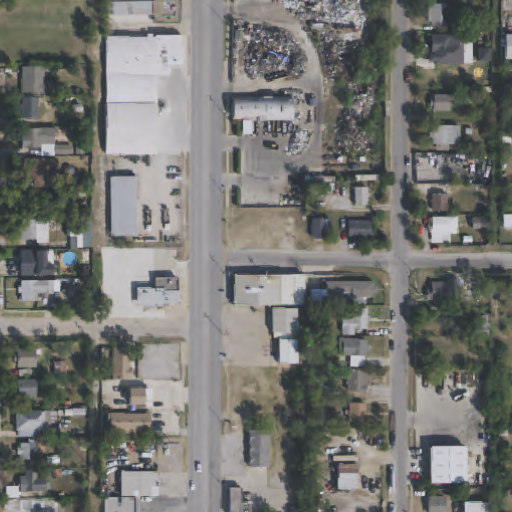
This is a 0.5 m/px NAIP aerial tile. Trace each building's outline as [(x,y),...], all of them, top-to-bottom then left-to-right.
[(181,1),(181,26),(155,26),(155,17),(108,18),(108,3),(155,3),(155,1),(181,1)] [(461,3),(461,12),(458,12),(458,24),(427,24),(427,5),(431,5),(431,3),(461,3)] [(463,29),(462,47),(460,47),(460,66),(431,66),(432,54),(429,54),(429,36),(442,36),(442,28),(463,29)] [(184,37),(184,49),(184,66),(183,66),(183,67),(171,67),(171,76),(169,76),(169,77),(157,77),(157,157),(107,157),(107,39),(148,39),(148,37),(153,37),(153,39),(157,39),(157,37),(184,37)] [(511,62),(499,62),(499,37),(511,37),(511,62)] [(45,69),(45,84),(46,84),(46,96),(22,95),(22,69),(45,69)] [(468,89),(468,98),(461,97),(461,105),(444,105),(444,100),(441,100),(441,93),(444,93),(445,88),(468,89)] [(451,112),(451,95),(430,95),(430,112),(451,112)] [(294,123),(233,123),(233,99),(293,99),(294,123)] [(38,105),(38,121),(23,121),(23,112),(20,112),(20,107),(23,107),(23,100),(40,100),(40,105),(38,105)] [(462,128),(461,147),(433,146),(433,140),(431,140),(431,134),(434,134),(434,127),(462,128)] [(41,151),(22,151),(22,130),(59,130),(59,140),(54,140),(54,146),(41,146),(41,151)] [(59,161),(58,174),(52,174),(52,190),(22,190),(22,182),(23,182),(23,160),(59,161)] [(138,239),(112,239),(112,180),(138,179),(138,239)] [(368,189),(368,196),(371,196),(371,198),(369,198),(369,208),(356,208),(355,190),(368,189)] [(449,213),(433,213),(433,196),(449,196),(449,213)] [(264,211),(264,212),(269,212),(274,212),(273,228),(269,228),(269,234),(255,234),(254,239),(238,239),(238,238),(234,238),(234,211),(240,211),(252,211),(264,211)] [(93,219),(92,250),(78,250),(78,252),(71,252),(72,239),(67,239),(68,223),(82,223),(82,219),(93,219)] [(459,219),(458,236),(442,236),(442,243),(433,243),(433,236),(432,236),(432,234),(429,234),(429,220),(433,220),(433,219),(459,219)] [(49,222),(48,245),(37,245),(37,242),(20,242),(21,221),(49,222)] [(327,240),(313,241),(313,221),(332,221),(333,227),(327,227),(327,240)] [(373,240),(350,239),(350,223),(373,223),(373,240)] [(48,254),(48,267),(54,268),(54,279),(21,278),(21,263),(19,263),(19,255),(21,255),(21,252),(36,253),(36,254),(48,254)] [(271,307),(232,306),(232,305),(232,276),(303,276),(303,306),(303,307),(271,307)] [(179,280),(179,293),(180,293),(180,295),(182,295),(181,301),(180,301),(180,306),(165,306),(165,310),(138,309),(138,290),(156,291),(156,280),(179,280)] [(460,281),(459,294),(463,294),(463,299),(459,299),(459,304),(432,304),(432,285),(449,285),(449,281),(460,281)] [(377,287),(376,294),(372,294),(371,298),(351,298),(351,293),(340,293),(340,297),(324,297),(324,282),(373,283),(372,287),(377,287)] [(54,283),(54,297),(44,297),(44,296),(38,296),(38,304),(21,303),(21,283),(54,283)] [(278,339),(271,339),(271,309),(296,310),(296,339),(278,339)] [(369,317),(369,325),(366,324),(366,330),(353,330),(353,336),(340,335),(340,320),(350,320),(350,310),(366,310),(366,317),(369,317)] [(489,318),(489,326),(491,326),(491,330),(490,330),(490,337),(475,338),(475,319),(489,318)] [(369,347),(369,351),(368,351),(368,353),(365,353),(364,358),(363,358),(363,368),(348,368),(349,357),(337,357),(338,338),(342,339),(365,340),(365,345),(368,345),(368,347),(369,347)] [(296,341),(296,365),(277,365),(278,341),(296,341)] [(131,350),(131,370),(133,370),(133,382),(112,382),(112,375),(113,375),(113,350),(131,350)] [(37,370),(18,370),(18,351),(37,351),(37,370)] [(369,372),(368,387),(365,387),(365,393),(345,392),(346,380),(343,380),(343,370),(363,371),(363,372),(369,372)] [(323,381),(322,399),(307,399),(308,386),(314,387),(314,380),(323,381)] [(38,382),(38,399),(19,399),(19,392),(15,392),(15,386),(18,386),(18,382),(38,382)] [(146,391),(146,409),(130,408),(131,391),(146,391)] [(365,404),(364,411),(367,411),(367,418),(364,418),(364,424),(347,423),(348,408),(347,408),(347,405),(348,405),(348,403),(365,404)] [(54,432),(54,440),(20,439),(20,433),(16,433),(17,413),(50,414),(50,432),(54,432)] [(151,417),(150,437),(111,436),(111,425),(108,425),(108,416),(112,416),(151,417)] [(268,432),(267,470),(265,470),(246,469),(246,462),(247,431),(268,432)] [(36,442),(36,463),(27,463),(27,466),(16,466),(16,461),(20,461),(20,458),(17,458),(18,450),(20,450),(20,446),(28,446),(29,442),(36,442)] [(356,488),(338,489),(338,464),(356,463),(356,488)] [(39,471),(39,479),(46,479),(46,492),(26,492),(26,493),(20,493),(20,478),(25,478),(25,471),(39,471)] [(140,499),(122,499),(122,475),(159,475),(159,500),(140,499)] [(241,488),(241,502),(250,502),(250,511),(228,511),(228,487),(241,487),(241,488)] [(448,511),(430,511),(430,498),(448,498),(448,511)] [(140,501),(139,511),(104,511),(105,500),(140,501)] [(492,511),(466,511),(466,503),(492,503),(492,511)]
